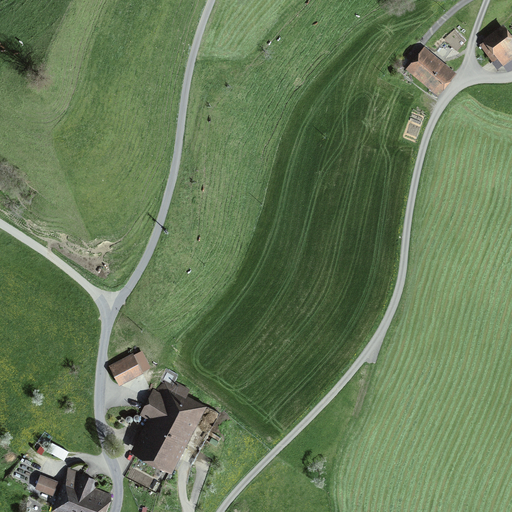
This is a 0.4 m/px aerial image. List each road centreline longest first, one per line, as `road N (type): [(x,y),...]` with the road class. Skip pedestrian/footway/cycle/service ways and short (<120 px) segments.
road 1 (unknown): [(100,413),(154,373),(246,270),(282,145),(311,87),(381,21),(411,7),(462,1)]
road 2 (residential): [(220,511),(340,385),(387,319),(423,145),(447,95),(463,79),(511,75)]
road 3 (unclassified): [(111,307),(136,277),(161,219),(190,61),(211,0)]
road 4 (unclassified): [(115,511),(118,486),(100,413),(111,307)]
road 5 (unclassified): [(0,222),(111,307)]
